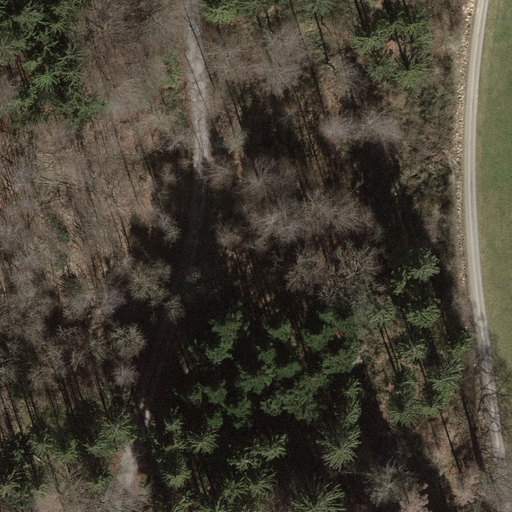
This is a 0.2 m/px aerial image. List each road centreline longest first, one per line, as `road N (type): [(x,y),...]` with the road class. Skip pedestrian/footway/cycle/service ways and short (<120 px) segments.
road 1 (track): [(191,0),(204,183),(191,259),(120,511)]
road 2 (track): [(485,0),(468,112),(465,226),(509,511)]
